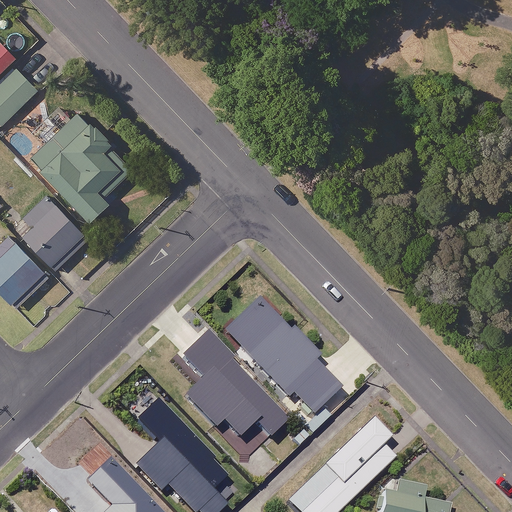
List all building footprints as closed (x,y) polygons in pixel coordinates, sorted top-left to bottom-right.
[(0,71),(15,57),(0,41),(0,71)] [(0,130),(38,91),(14,67),(0,80),(0,130)] [(135,171),(81,115),(74,121),(62,109),(34,135),(47,147),(31,162),(91,224),(110,205),(105,200),(135,171)] [(86,241),(45,199),(14,229),(55,272),(86,241)] [(45,277),(8,240),(0,247),(0,292),(15,307),(45,277)] [(422,488),(397,482),(394,497),(382,494),(378,511),(457,511),(458,509),(420,501),(422,488)]
